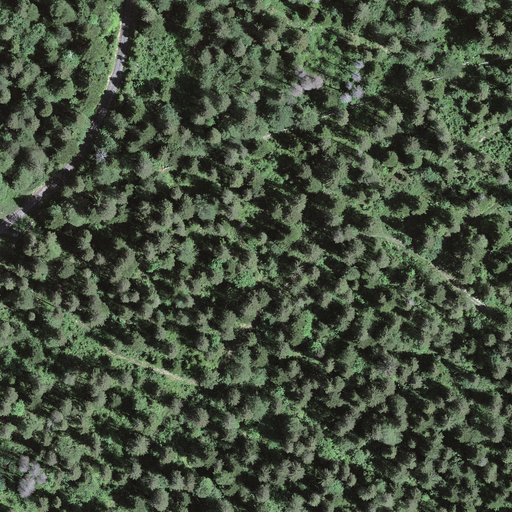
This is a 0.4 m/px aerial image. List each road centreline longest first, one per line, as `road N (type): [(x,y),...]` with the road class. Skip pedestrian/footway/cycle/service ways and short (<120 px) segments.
road 1 (track): [(117,511),(170,415),(208,385),(267,307),(344,241),(384,238),(421,254),(511,328)]
road 2 (track): [(130,0),(104,108),(75,161),(0,231)]
